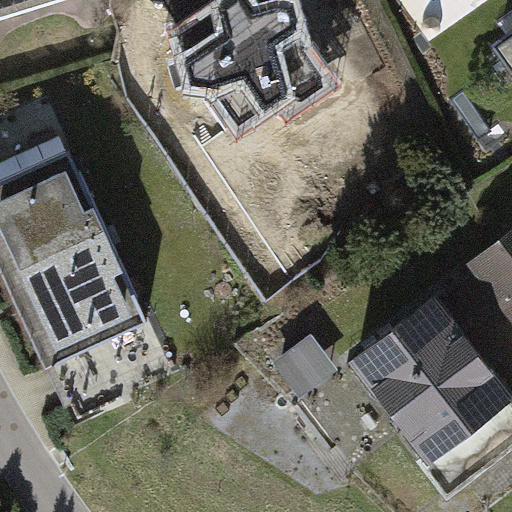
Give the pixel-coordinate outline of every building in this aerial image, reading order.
[(346,86),(287,0),(225,0),(185,28),(263,142),(346,86)] [(55,105),(0,129),(0,232),(94,188),(55,105)] [(158,325),(94,188),(0,232),(0,267),(55,373),(158,325)] [(511,234),(470,273),(511,319),(511,234)] [(511,414),(511,353),(450,281),(361,364),(454,469),(511,414)]
